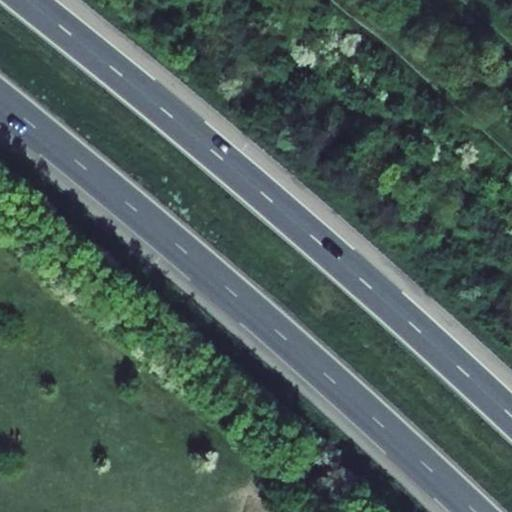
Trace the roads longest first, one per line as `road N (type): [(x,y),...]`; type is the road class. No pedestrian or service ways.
road 1 (motorway): [(511,416),(235,170),(27,0)]
road 2 (motorway): [(0,99),(255,313),(474,511)]
road 3 (track): [(345,0),(511,149)]
